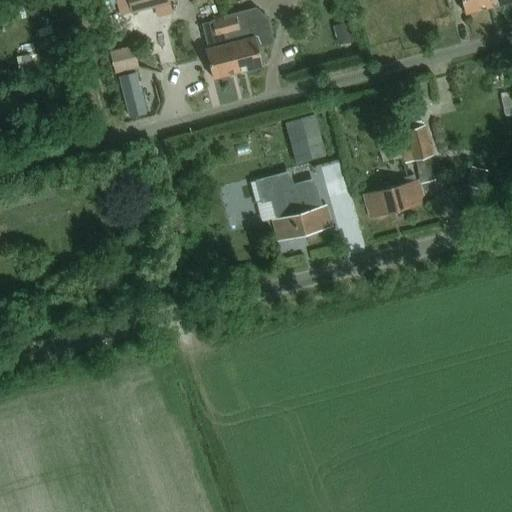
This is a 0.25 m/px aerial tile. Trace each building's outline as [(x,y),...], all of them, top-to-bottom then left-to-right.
[(169,5),(167,0),(126,0),(130,15),(169,5)] [(460,0),(464,15),(489,9),(486,0),(460,0)] [(511,0),(486,0),(489,9),(511,2),(511,0)] [(223,20),(237,74),(262,67),(257,49),(270,45),(272,42),(267,22),(255,10),(223,19),(223,20)] [(212,80),(237,74),(223,20),(201,26),(208,51),(205,51),(212,80)] [(356,42),(353,21),(338,23),(341,44),(356,42)] [(138,68),(133,46),(109,52),(114,73),(138,68)] [(404,163),(427,157),(432,155),(423,126),(396,134),(404,163)] [(334,167),(312,173),(319,195),(340,190),(334,167)] [(288,176),(259,184),(264,201),(280,197),(285,218),(272,221),(278,243),(332,228),(326,207),(319,209),(313,186),(292,191),(288,176)] [(425,202),(420,184),(420,181),(363,197),(368,218),(425,202)]
